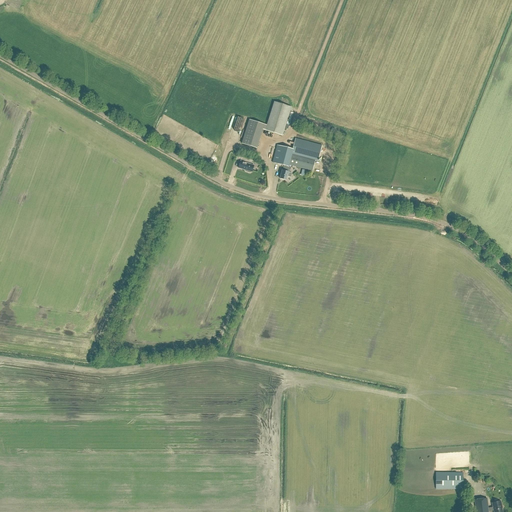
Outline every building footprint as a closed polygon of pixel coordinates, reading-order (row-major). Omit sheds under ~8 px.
[(283,137),(292,107),(274,102),(266,125),(249,120),(241,144),(257,149),(263,130),(283,137)] [(318,162),(322,146),(296,139),(293,150),(278,146),(273,163),(283,166),(279,179),(286,181),(287,177),(291,177),(292,173),(289,172),(289,171),(290,171),(291,168),(288,167),(289,165),(312,172),(315,161),(318,162)] [(238,168),(245,170),(245,171),(245,172),(250,173),(251,173),(251,172),(252,173),(254,166),(243,163),(244,162),(241,161),(238,168)] [(466,459),(465,446),(419,447),(419,461),(466,459)] [(463,489),(463,473),(436,472),(436,489),(463,489)] [(465,511),(465,496),(443,497),(443,511),(465,511)] [(488,508),(487,498),(475,500),(476,511),(489,511),(494,511),(502,511),(502,508),(501,508),(501,506),(502,505),(501,501),(492,503),(493,507),(488,508)]
